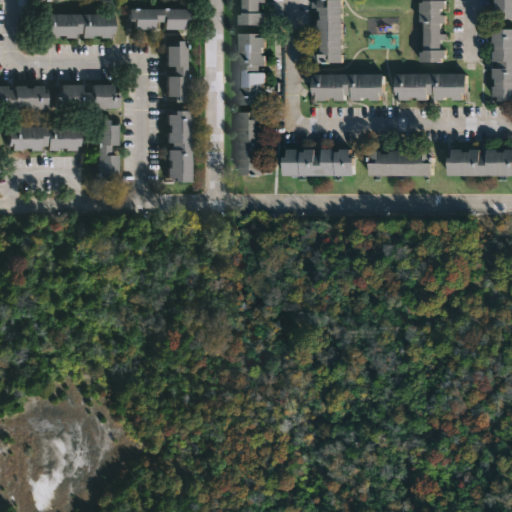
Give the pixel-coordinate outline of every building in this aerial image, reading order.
[(264,0),(264,1),(259,1),(259,12),(264,12),(264,21),(261,21),(261,24),(239,24),(238,13),(243,13),(242,0),(264,0)] [(342,0),(342,62),(319,61),(319,60),(311,60),(311,53),(320,53),(320,41),(316,41),(317,19),(320,19),(320,11),(317,11),(317,7),(310,7),(311,2),(318,2),(318,0),(342,0)] [(446,0),(446,22),(441,22),(441,33),(447,33),(447,39),(441,39),(441,49),(445,49),(445,61),(421,62),(421,51),(425,51),(424,21),(420,21),(420,1),(425,1),(425,0),(446,0)] [(511,0),(511,18),(505,18),(505,11),(496,12),(496,0),(511,0)] [(164,7),(164,8),(186,9),(185,21),(181,21),(181,29),(160,28),(161,21),(152,21),(152,29),(131,29),(131,20),(125,20),(125,8),(129,8),(129,7),(159,8),(159,7),(164,7)] [(110,13),(110,33),(107,32),(107,37),(96,37),(96,35),(88,35),(88,37),(78,37),(78,33),(71,33),(71,37),(61,37),(61,35),(53,35),(53,37),(43,37),(43,32),(39,32),(39,13),(110,13)] [(511,28),(511,99),(500,99),(500,96),(494,96),(494,68),(499,68),(499,61),(493,61),(494,31),(499,32),(499,28),(511,28)] [(259,33),(259,36),(264,36),(264,47),(262,47),(262,55),(265,55),(265,65),(260,65),(260,72),(265,72),(265,82),(263,82),(263,90),(265,90),(265,101),(259,101),(259,104),(238,104),(238,33),(259,33)] [(183,40),(183,43),(186,43),(186,48),(184,48),(183,74),(186,74),(186,78),(183,78),(183,102),(171,102),(171,96),(163,96),(163,76),(171,76),(171,65),(163,65),(163,45),(174,45),(174,40),(183,40)] [(388,87),(388,93),(385,93),(385,98),(356,98),(356,93),(350,93),(350,98),(321,98),(321,94),(317,94),(317,89),(318,89),(318,72),(388,72),(388,87)] [(468,73),(468,93),(464,93),(464,99),(454,99),(454,96),(444,97),(444,99),(435,99),(435,94),(431,94),(431,99),(418,99),(418,96),(414,96),(414,100),(400,100),(400,91),(399,91),(399,95),(396,95),(396,73),(468,73)] [(109,84),(109,92),(116,92),(116,108),(51,108),(51,92),(58,92),(58,84),(78,84),(78,92),(89,92),(89,84),(109,84)] [(39,85),(40,92),(44,92),(44,109),(0,109),(0,85),(4,85),(4,89),(11,89),(11,85),(21,85),(21,88),(29,88),(29,85),(39,85)] [(188,110),(188,182),(172,182),(172,178),(171,178),(171,180),(168,180),(168,178),(164,178),(164,167),(167,167),(167,159),(164,159),(164,149),(168,149),(168,142),(164,142),(164,132),(166,132),(166,124),(163,124),(163,114),(171,114),(171,110),(188,110)] [(259,110),(259,111),(263,111),(264,123),(260,123),(260,132),(263,132),(263,140),(268,140),(268,149),(263,149),(263,166),(269,166),(269,172),(263,172),(263,176),(239,176),(238,111),(259,110)] [(106,119),(105,125),(114,125),(114,145),(106,145),(106,154),(114,154),(114,175),(105,175),(105,181),(93,181),(94,119),(106,119)] [(76,125),(76,146),(72,146),(73,150),(62,150),(62,149),(43,149),(43,146),(37,146),(37,150),(26,150),(26,148),(18,148),(18,151),(8,151),(8,145),(4,145),(4,126),(76,125)] [(404,145),(404,151),(413,150),(413,153),(422,153),(422,150),(432,150),(432,173),(370,175),(370,151),(382,151),(382,153),(391,153),(391,150),(396,150),(396,145),(404,145)] [(351,148),(351,157),(356,157),(356,175),(283,175),(283,157),(286,157),(286,149),(297,149),(297,151),(305,151),(305,148),(316,148),(316,154),(323,154),(323,149),(333,149),(333,151),(341,151),(341,148),(351,148)] [(511,148),(511,175),(449,176),(449,156),(453,156),(453,149),(463,149),(464,151),(470,151),(470,149),(481,149),(481,154),(488,154),(488,149),(498,149),(498,151),(506,151),(506,149),(511,148)]
